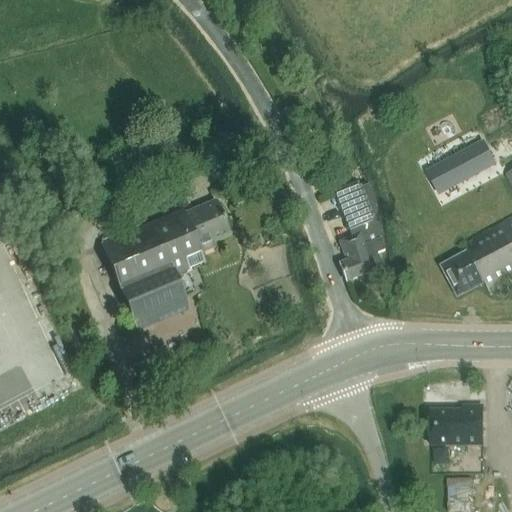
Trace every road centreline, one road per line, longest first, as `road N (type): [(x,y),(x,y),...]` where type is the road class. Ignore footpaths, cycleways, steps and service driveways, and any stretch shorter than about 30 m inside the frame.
road 1 (residential): [(353,358),(279,136),(187,0)]
road 2 (tertiary): [(27,511),(353,358)]
road 3 (tertiary): [(353,358),(401,346),(511,349)]
road 4 (unclassified): [(390,511),(353,358)]
